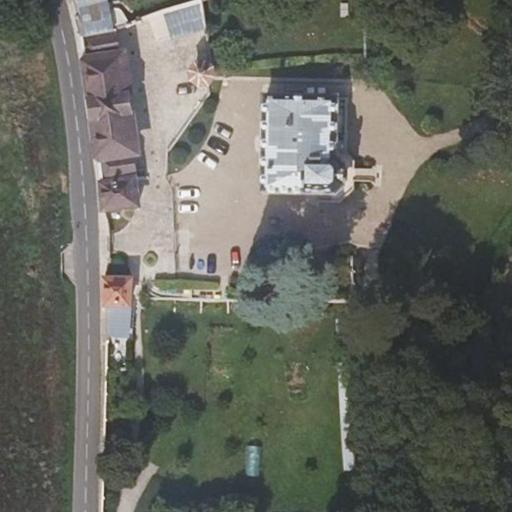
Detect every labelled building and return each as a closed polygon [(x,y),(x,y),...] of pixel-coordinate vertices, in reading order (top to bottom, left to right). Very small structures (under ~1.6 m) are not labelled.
[(209,32),(204,5),(199,7),(148,21),(162,51),(198,43),(197,35),(209,32)] [(113,30),(110,8),(76,16),(81,38),(113,30)] [(138,155),(122,59),(118,59),(113,30),(81,38),(102,174),(105,213),(140,209),(137,182),(133,156),(138,155)] [(214,79),(215,75),(214,71),(207,66),(205,66),(201,67),(197,70),(195,75),(196,82),(197,83),(202,86),(208,86),(211,85),(214,79)] [(349,153),(350,100),(267,99),(266,193),(319,194),(319,204),(344,205),(356,192),(357,163),(349,153)] [(133,307),(133,280),(107,279),(108,307),(133,307)]
